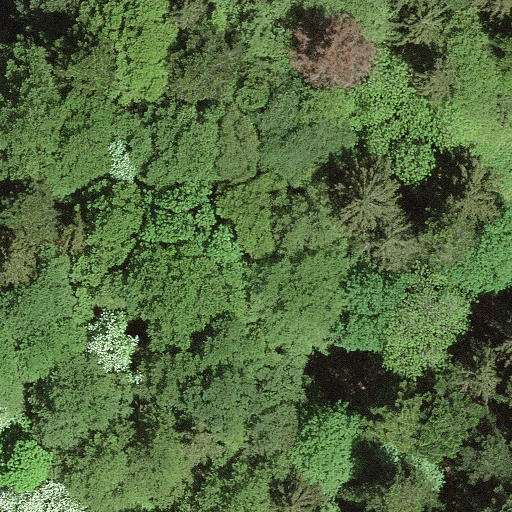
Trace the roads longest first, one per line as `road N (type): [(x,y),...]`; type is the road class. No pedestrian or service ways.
road 1 (track): [(319,511),(329,486),(511,250)]
road 2 (track): [(152,511),(0,392)]
